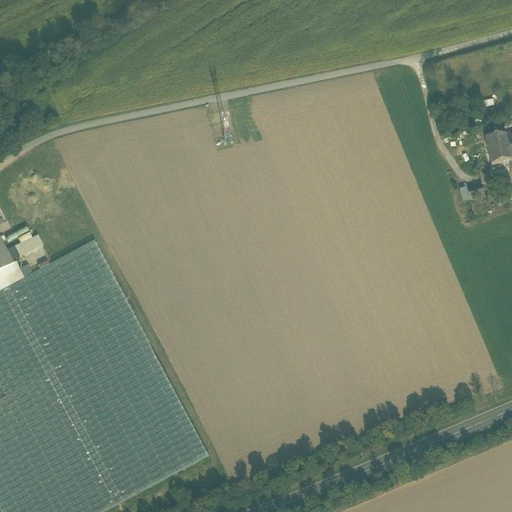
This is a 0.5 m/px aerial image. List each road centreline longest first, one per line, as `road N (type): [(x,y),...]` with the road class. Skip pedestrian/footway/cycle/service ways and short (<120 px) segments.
road 1 (unclassified): [(0,159),(53,131),(416,59),(511,32)]
road 2 (primary): [(265,511),(511,409)]
